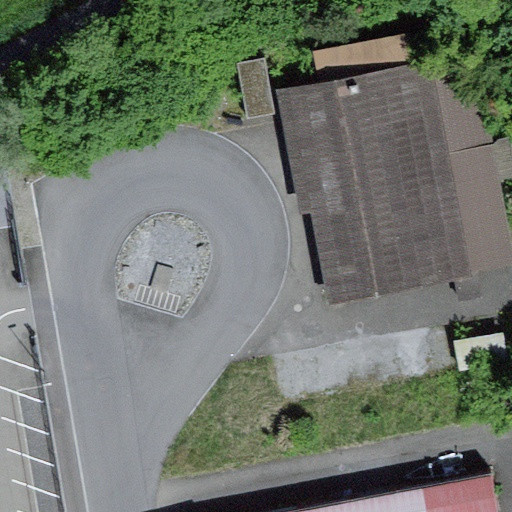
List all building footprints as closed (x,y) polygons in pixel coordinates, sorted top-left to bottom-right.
[(314,47),(320,78),(416,60),(410,28),(314,47)] [(511,247),(476,49),(432,57),(471,268),(511,260),(511,247)] [(267,56),(240,59),(247,113),(274,110),(267,56)] [(320,78),(279,84),(302,206),(313,204),(330,293),(471,268),(432,57),(416,60),(320,78)] [(159,265),(151,288),(168,294),(176,271),(159,265)] [(504,327),(454,336),(459,366),(509,357),(504,327)] [(498,511),(490,468),(253,511),(498,511)]
